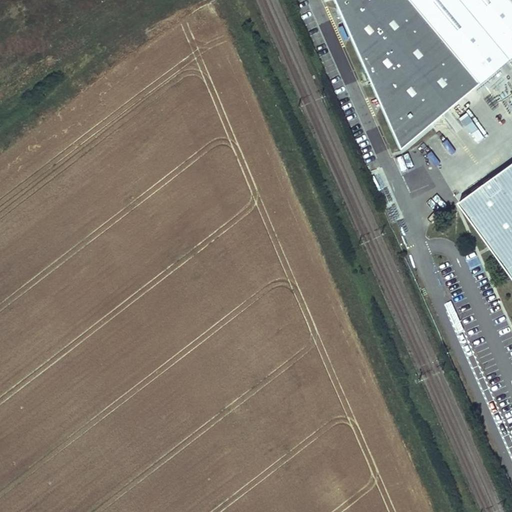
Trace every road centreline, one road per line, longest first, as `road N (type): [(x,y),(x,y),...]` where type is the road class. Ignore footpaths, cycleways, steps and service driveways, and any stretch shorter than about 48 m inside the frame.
road 1 (unknown): [(422,255),(511,464)]
road 2 (unknown): [(402,199),(313,0)]
road 3 (unknown): [(511,372),(454,252),(422,255)]
road 4 (unknown): [(511,123),(402,199)]
